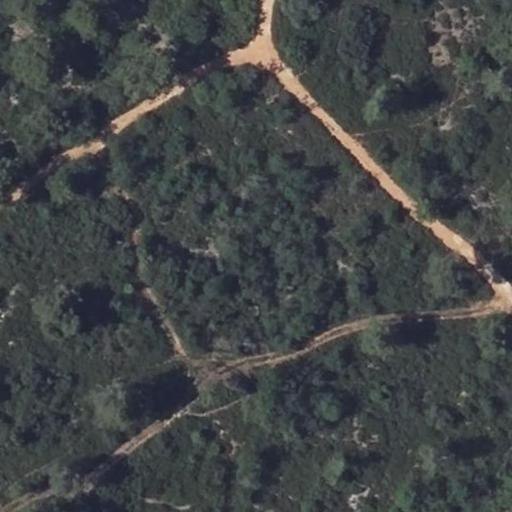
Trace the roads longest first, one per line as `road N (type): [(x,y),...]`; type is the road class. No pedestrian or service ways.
road 1 (track): [(511,306),(286,85),(263,30),(268,0)]
road 2 (track): [(0,199),(178,97),(244,49),(269,44)]
